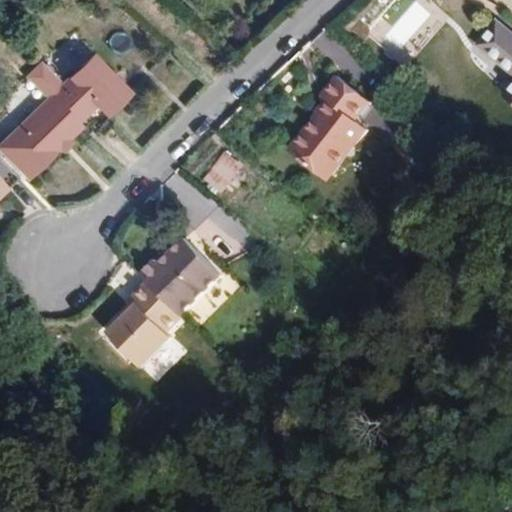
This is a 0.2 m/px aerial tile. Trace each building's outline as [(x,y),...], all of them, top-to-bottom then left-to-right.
[(511,43),(496,33),(480,56),(511,78),(511,104),(511,105),(511,43)] [(67,69),(90,48),(76,34),(53,54),(67,69)] [(34,185),(88,130),(82,124),(100,107),(111,118),(135,94),(99,58),(41,116),(34,116),(26,123),(27,130),(4,154),(34,185)] [(341,176),(372,131),(360,123),(374,103),(339,78),(325,98),(331,103),(321,117),(327,121),(300,159),(328,179),(341,176)] [(223,199),(239,177),(223,165),(207,187),(223,199)] [(219,273),(182,236),(143,276),(147,280),(181,313),(219,273)] [(181,313),(147,280),(131,296),(134,299),(169,333),(186,320),(181,313)] [(169,333),(134,299),(105,331),(143,371),(176,337),(169,333)]
